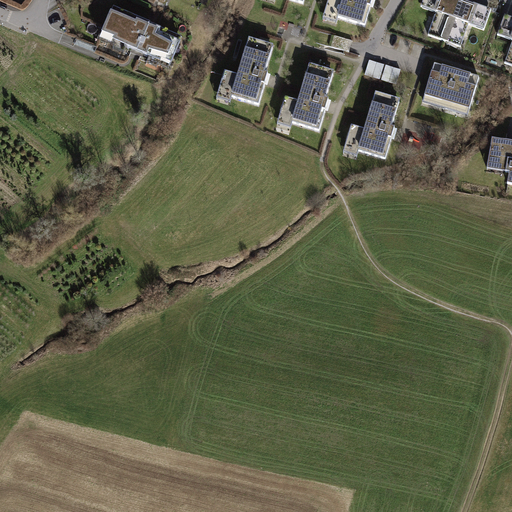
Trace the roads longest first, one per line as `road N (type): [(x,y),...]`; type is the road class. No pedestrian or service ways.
road 1 (track): [(326,144),(322,166),(376,265),(395,283),(511,333)]
road 2 (track): [(511,355),(464,511)]
